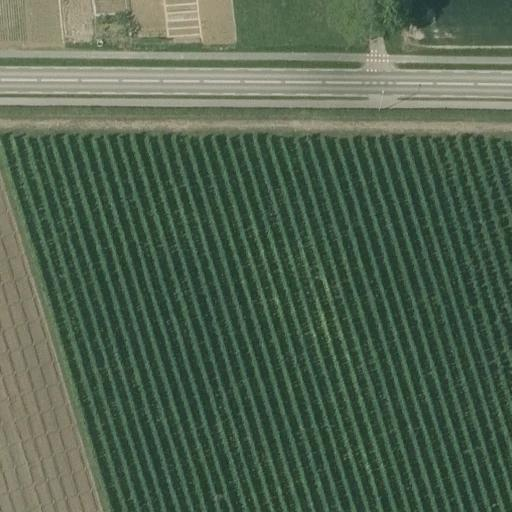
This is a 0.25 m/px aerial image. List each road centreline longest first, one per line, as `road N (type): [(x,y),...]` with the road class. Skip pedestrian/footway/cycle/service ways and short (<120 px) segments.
road 1 (secondary): [(381,84),(0,81)]
road 2 (secondary): [(511,85),(381,84)]
